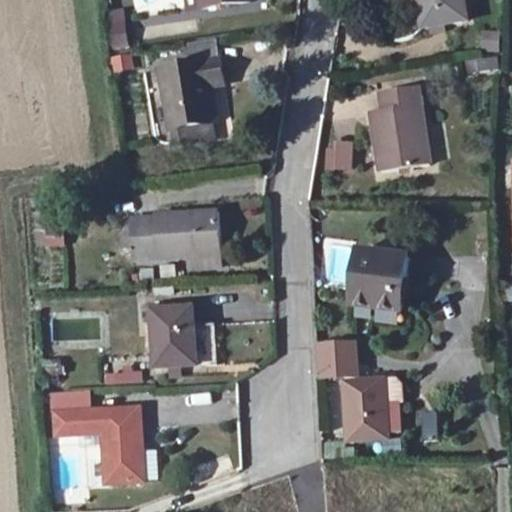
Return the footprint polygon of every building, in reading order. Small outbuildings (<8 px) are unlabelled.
[(202,0),(204,10),(252,3),(251,0),(202,0)] [(419,0),(422,15),(425,30),(468,22),(464,0),(419,0)] [(114,51),(130,51),(128,11),(112,12),(114,51)] [(135,73),(133,58),(114,60),(116,75),(135,73)] [(221,63),(162,72),(171,131),(173,131),(175,148),(215,142),(211,125),(217,124),(212,89),(225,87),(221,63)] [(383,95),(385,113),(374,115),(382,175),(431,168),(419,90),(383,95)] [(338,154),(337,171),(353,171),(354,147),(338,146),(338,154)] [(337,171),(338,154),(329,153),(329,170),(337,171)] [(190,259),(222,258),(219,216),(158,220),(158,221),(133,222),(133,225),(135,250),(135,262),(190,259)] [(135,250),(133,225),(123,225),(125,250),(135,250)] [(410,259),(361,252),(353,307),(403,314),(410,259)] [(222,258),(190,259),(191,271),(223,270),(222,258)] [(155,314),(192,311),(192,305),(155,309),(155,314)] [(192,311),(155,314),(153,313),(153,316),(146,317),(147,324),(153,324),(157,371),(198,368),(195,311),(192,311)] [(386,382),(390,436),(402,435),(406,406),(405,387),(399,380),(386,381),(386,382)] [(390,436),(386,382),(346,385),(349,443),(390,441),(390,436)] [(62,408),(98,408),(98,394),(62,395),(62,408)] [(113,438),(114,483),(148,483),(147,407),(98,408),(62,408),(62,438),(113,438)] [(424,416),(425,440),(444,439),(443,415),(424,416)] [(325,463),(356,458),(356,450),(347,451),(347,447),(345,444),(324,447),(325,463)] [(81,496),(81,453),(60,453),(60,496),(81,496)]
